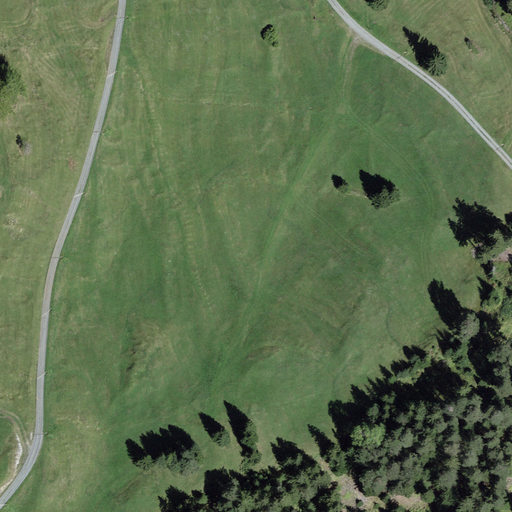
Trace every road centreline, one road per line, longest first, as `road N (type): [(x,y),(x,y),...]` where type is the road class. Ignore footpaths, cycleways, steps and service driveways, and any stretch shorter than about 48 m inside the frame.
road 1 (track): [(0,484),(39,425),(59,240),(92,144),(123,0)]
road 2 (track): [(368,29),(451,83),(511,145)]
